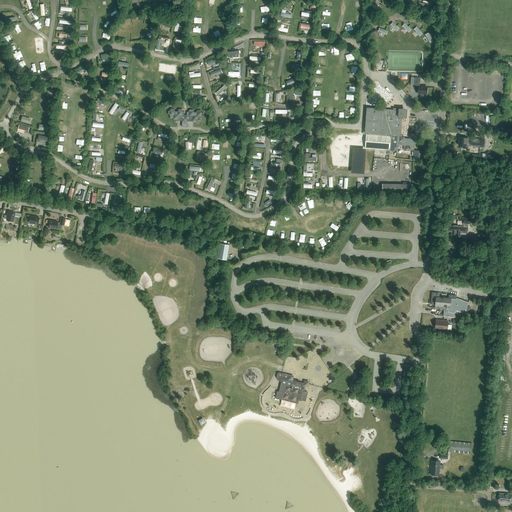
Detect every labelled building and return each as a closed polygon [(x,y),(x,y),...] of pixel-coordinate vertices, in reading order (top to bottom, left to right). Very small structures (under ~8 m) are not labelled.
[(376,2),(375,4),(372,3),(371,7),(380,11),(383,5),(376,2)] [(264,15),(261,19),(267,24),(270,19),(264,15)] [(390,24),(396,31),(399,27),(393,21),(390,24)] [(401,26),(408,32),(411,29),(404,23),(401,26)] [(416,26),(413,29),(419,36),(423,33),(416,26)] [(87,65),(76,72),(78,74),(88,68),(87,65)] [(418,93),(426,94),(427,87),(419,86),(420,78),(414,77),(413,85),(416,85),(416,91),(418,91),(418,93)] [(218,95),(227,87),(224,84),(215,92),(218,95)] [(114,91),(122,94),(123,91),(118,89),(118,88),(116,86),(114,91)] [(112,113),(117,106),(114,104),(109,111),(112,113)] [(272,116),(271,111),(270,112),(268,107),(263,108),(265,118),(272,116)] [(401,135),(400,135),(401,117),(406,117),(407,109),(398,108),(398,110),(393,110),(381,109),(367,108),(365,132),(363,132),(363,134),(366,134),(365,148),(389,150),(396,150),(397,145),(405,145),(405,151),(410,151),(410,150),(414,150),(413,157),(418,158),(419,151),(414,150),(415,139),(404,138),(404,137),(401,137),(401,135)] [(196,121),(197,120),(201,120),(201,117),(202,116),(203,116),(203,113),(202,113),(201,112),(201,110),(198,110),(198,112),(197,112),(194,112),(193,111),(193,110),(190,110),(189,111),(189,112),(187,112),(187,115),(184,115),(184,112),(183,112),(182,111),(182,109),(179,109),(179,110),(178,111),(175,111),(174,110),(174,109),(171,109),(171,110),(170,111),(168,111),(168,114),(170,114),(170,115),(170,118),(173,119),(174,119),(174,121),(177,121),(182,121),(182,126),(188,127),(188,121),(193,121),(193,122),(196,122),(196,121)] [(125,121),(130,114),(126,111),(121,118),(125,121)] [(467,149),(468,138),(459,137),(459,145),(463,145),(462,148),(467,149)] [(470,146),(484,147),(485,139),(471,138),(470,146)] [(351,148),(350,173),(363,173),(364,148),(351,148)] [(305,153),(305,161),(316,161),(316,157),(310,157),(310,153),(305,153)] [(95,172),(97,161),(90,159),(87,170),(95,172)] [(119,168),(118,171),(125,171),(126,164),(114,163),(114,168),(119,168)] [(206,188),(213,192),(214,188),(211,186),(213,182),(210,180),(206,188)] [(412,184),(382,184),(382,194),(412,195),(412,184)] [(467,233),(468,224),(471,224),(471,218),(462,217),(462,225),(453,225),(453,226),(447,226),(447,231),(449,231),(449,232),(451,232),(451,234),(456,235),(456,237),(460,237),(461,233),(467,233)] [(216,258),(227,260),(229,245),(219,243),(216,258)] [(442,309),(444,309),(443,316),(455,317),(455,313),(460,315),(461,312),(464,313),(468,302),(456,298),(456,299),(446,298),(445,297),(442,297),(442,298),(436,297),(435,308),(442,309)] [(442,328),(442,329),(451,330),(452,325),(448,325),(448,321),(436,320),(435,328),(442,328)] [(304,391),(306,386),(306,384),(299,382),(293,380),(293,379),(292,379),(290,376),(290,375),(279,372),(277,373),(276,378),(278,381),(281,382),(279,392),(277,391),(276,398),(298,404),(299,401),(301,401),(301,399),(304,400),(306,392),(307,392),(304,391)] [(449,441),(448,451),(470,454),(471,443),(449,441)] [(440,465),(440,461),(432,461),(431,475),(439,475),(439,469),(443,469),(444,465),(440,465)] [(504,494),(500,493),(499,501),(505,502),(511,503),(511,494),(504,493),(504,494)]
